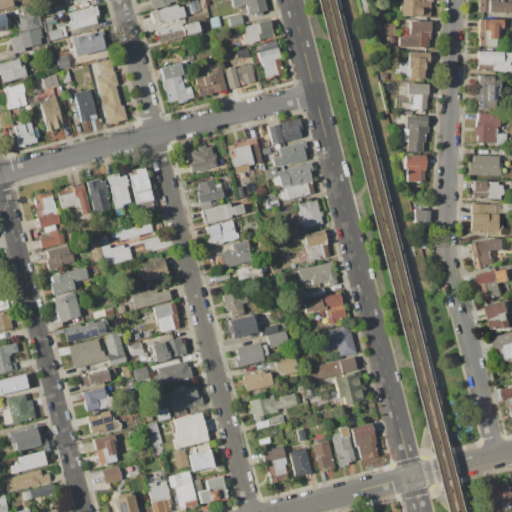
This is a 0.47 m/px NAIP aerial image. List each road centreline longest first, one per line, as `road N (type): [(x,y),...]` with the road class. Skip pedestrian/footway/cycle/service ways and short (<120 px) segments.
road 1 (residential): [(119,0),(249,511)]
road 2 (tertiary): [(290,0),(419,511)]
road 3 (residential): [(455,0),(448,263),(496,455)]
road 4 (residential): [(0,185),(82,511)]
road 5 (residential): [(0,173),(314,93)]
road 6 (residential): [(274,511),(410,477)]
